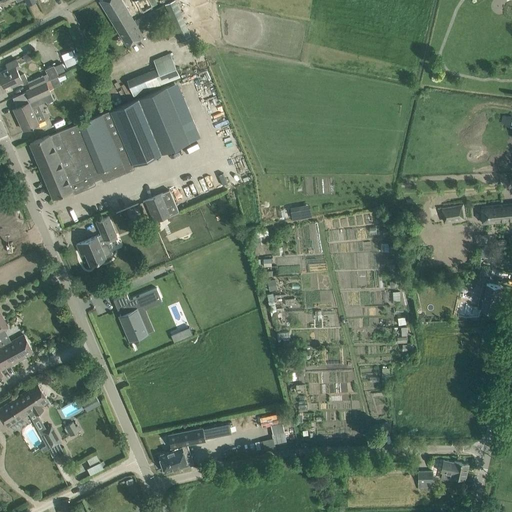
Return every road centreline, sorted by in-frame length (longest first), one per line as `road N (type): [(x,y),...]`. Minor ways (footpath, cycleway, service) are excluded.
road 1 (tertiary): [(139,459),(0,141)]
road 2 (residential): [(151,487),(295,451),(484,451)]
road 3 (unknown): [(308,220),(364,450)]
